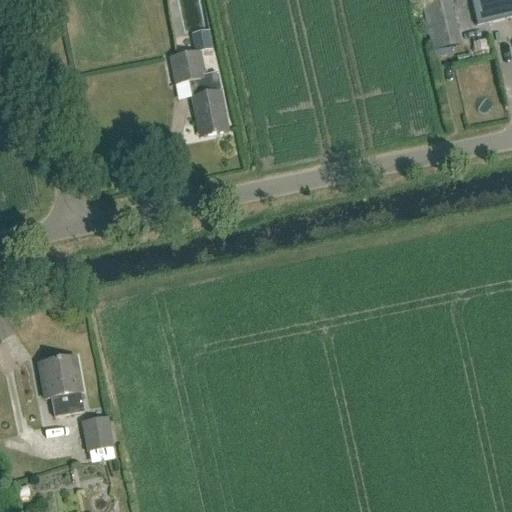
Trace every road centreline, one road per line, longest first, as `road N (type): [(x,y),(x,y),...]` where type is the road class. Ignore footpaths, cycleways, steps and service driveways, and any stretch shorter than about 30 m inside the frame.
road 1 (unclassified): [(75,230),(511,141)]
road 2 (unclassified): [(75,230),(23,0)]
